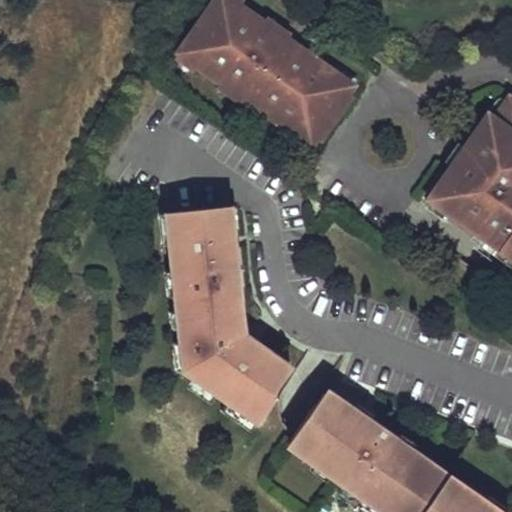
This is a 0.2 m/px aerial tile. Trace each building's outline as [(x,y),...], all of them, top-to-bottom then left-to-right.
[(234,0),(213,0),(177,51),(257,107),(261,102),(271,111),(267,116),(311,146),(354,84),(234,0)] [(485,112),(424,197),(484,240),(487,236),(499,244),(495,248),(511,259),(511,99),(507,96),(492,117),(485,112)] [(271,111),(261,102),(257,107),(267,116),(271,111)] [(227,399),(256,420),(273,394),(270,392),(291,363),(254,337),(245,330),(244,324),(234,225),(232,212),(232,203),(165,210),(167,230),(174,230),(175,239),(169,240),(171,268),(174,293),(176,306),(176,308),(181,308),(182,316),(177,316),(178,325),(179,338),(179,339),(184,338),(185,350),(180,350),(182,367),(227,399)] [(484,240),(495,248),(499,244),(487,236),(484,240)] [(245,330),(254,337),(257,333),(244,324),(245,330)] [(505,511),(500,509),(500,508),(490,508),(483,503),(486,498),(485,497),(412,446),(411,445),(408,449),(401,444),(398,436),(396,435),(391,431),(394,425),(375,411),(371,416),(370,416),(369,415),(359,414),(351,409),(324,389),(312,407),(294,432),(288,440),(314,458),(323,464),(326,473),(327,473),(366,501),(367,502),(370,499),(384,508),(388,503),(396,509),(396,511),(505,511)] [(256,420),(227,399),(221,407),(250,427),(256,420)] [(356,400),(351,409),(359,414),(369,415),(370,416),(372,411),(356,400)] [(399,431),(396,435),(398,436),(401,444),(408,449),(411,445),(412,446),(415,442),(399,431)] [(323,464),(314,458),(309,467),(324,478),(327,473),(326,473),(323,464)] [(486,498),(483,503),(490,508),(500,508),(500,509),(504,505),(488,493),(485,497),(486,498)] [(366,501),(363,505),(372,511),(381,511),(384,508),(370,499),(367,502),(366,501)] [(384,508),(381,511),(396,511),(396,509),(388,503),(384,508)]
